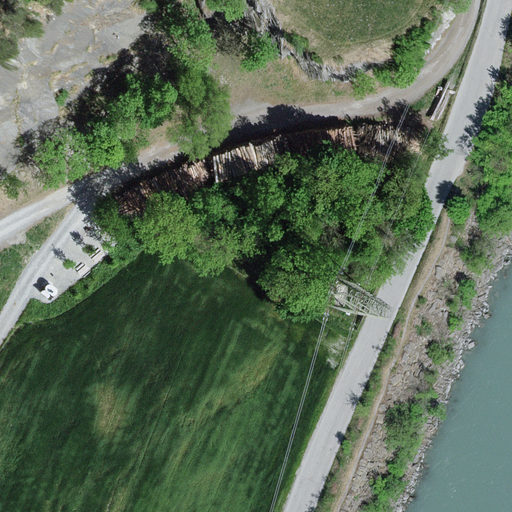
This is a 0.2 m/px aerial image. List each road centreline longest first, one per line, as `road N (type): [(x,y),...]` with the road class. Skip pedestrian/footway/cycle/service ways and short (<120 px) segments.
road 1 (track): [(0,337),(101,181),(216,133),(394,96),(450,53),(474,0)]
road 2 (unclassified): [(302,511),(477,84),(499,0)]
